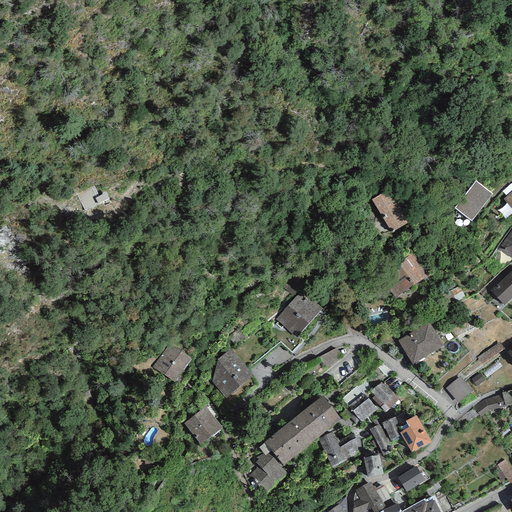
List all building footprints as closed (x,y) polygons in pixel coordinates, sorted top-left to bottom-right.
[(476,181),(455,209),(471,221),(492,194),(476,181)] [(99,196),(94,186),(77,194),(85,211),(110,200),(106,192),(99,196)] [(389,190),(372,200),(391,233),(408,223),(389,190)] [(511,191),(503,199),(511,208),(511,191)] [(511,229),(498,250),(511,259),(511,229)] [(429,274),(413,253),(380,277),(395,299),(429,274)] [(511,270),(490,290),(504,305),(511,297),(511,270)] [(456,301),(467,297),(463,286),(452,290),(456,301)] [(302,290),(276,319),(297,338),(323,309),(302,290)] [(429,322),(398,341),(413,365),(444,346),(429,322)] [(152,367),(174,382),(191,358),(169,343),(152,367)] [(499,343),(477,358),(481,365),(504,350),(499,343)] [(212,382),(226,398),(253,376),(231,349),(218,359),(212,382)] [(336,349),(319,358),(327,369),(342,356),(336,349)] [(485,381),(480,374),(472,380),(477,387),(485,381)] [(460,378),(446,390),(459,405),(473,393),(460,378)] [(375,396),(372,398),(386,412),(399,399),(386,385),(382,383),(370,391),(375,396)] [(511,389),(502,393),(502,394),(505,407),(511,405),(511,389)] [(362,422),(378,409),(364,393),(348,407),(349,408),(345,411),(357,425),(361,421),(362,422)] [(474,407),(481,417),(489,410),(505,407),(502,394),(484,400),(474,407)] [(341,419),(323,396),(264,442),(271,451),(281,463),(283,466),(341,419)] [(184,424),(201,445),(222,427),(205,406),(184,424)] [(402,431),(400,433),(401,435),(411,452),(432,442),(416,415),(406,421),(409,427),(402,431)] [(395,417),(382,423),(384,429),(385,428),(391,440),(401,435),(400,433),(402,431),(395,417)] [(379,424),(369,429),(383,456),(393,450),(379,424)] [(318,439),(332,468),(358,453),(353,433),(339,440),(338,438),(336,438),(333,432),(318,439)] [(264,442),(259,447),(264,453),(266,455),(271,451),(264,442)] [(266,495),(287,473),(279,465),(281,463),(271,451),(266,455),(264,453),(253,460),(259,466),(249,476),(266,495)] [(379,455),(363,459),(367,477),(383,474),(379,455)] [(511,482),(511,470),(505,460),(492,469),(500,482),(506,478),(510,484),(511,482)] [(398,478),(407,492),(425,480),(416,466),(398,478)] [(353,502),(353,511),(367,511),(368,511),(368,510),(371,508),(373,511),(378,511),(386,509),(370,482),(355,491),(356,492),(355,494),(354,497),(354,500),(354,502),(353,502)] [(347,511),(346,496),(323,511),(347,511)] [(442,511),(434,496),(425,500),(425,498),(402,511),(442,511)] [(401,511),(398,503),(386,509),(378,511),(401,511)]
